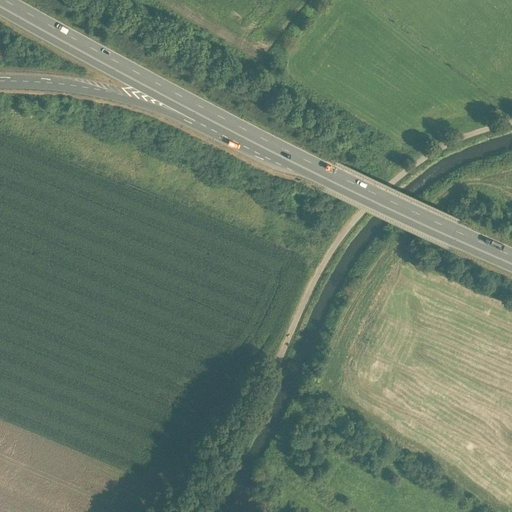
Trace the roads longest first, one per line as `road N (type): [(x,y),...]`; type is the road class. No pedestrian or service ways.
road 1 (track): [(511,121),(428,153),(343,233),(198,511)]
road 2 (trunk): [(511,255),(226,119)]
road 3 (trunk): [(226,119),(10,0)]
road 4 (trunk): [(0,77),(87,84),(226,119)]
